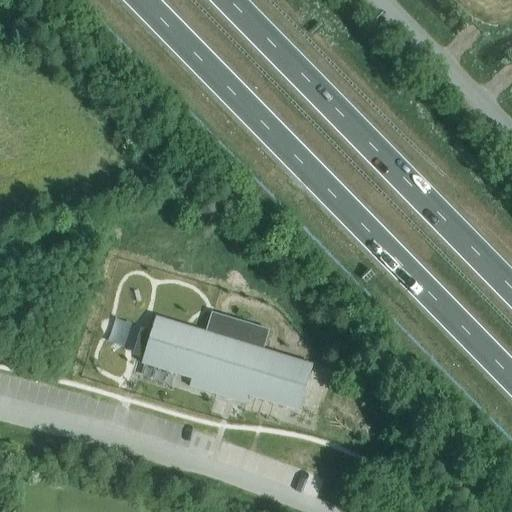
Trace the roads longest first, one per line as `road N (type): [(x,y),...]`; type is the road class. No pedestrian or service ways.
road 1 (trunk): [(140,0),(511,379)]
road 2 (trunk): [(511,289),(228,0)]
road 3 (unclassified): [(511,135),(378,0)]
